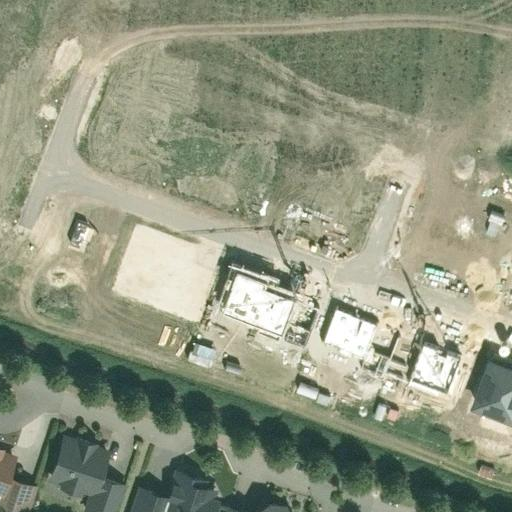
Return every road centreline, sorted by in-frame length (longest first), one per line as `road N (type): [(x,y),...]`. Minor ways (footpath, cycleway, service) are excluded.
road 1 (residential): [(370,511),(0,368)]
road 2 (residential): [(366,279),(55,171)]
road 3 (residential): [(511,332),(366,279)]
